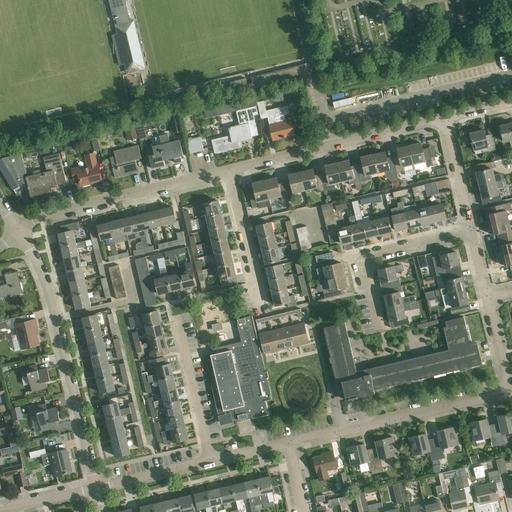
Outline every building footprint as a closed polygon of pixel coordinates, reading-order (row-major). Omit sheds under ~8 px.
[(124,0),(108,0),(114,21),(116,20),(118,26),(128,68),(130,67),(131,71),(139,69),(138,63),(140,62),(132,30),(124,0)] [(286,69),(288,77),(284,78),(282,70),(251,78),(252,83),(249,84),(250,90),(279,83),(279,84),(307,77),(304,64),(286,69)] [(246,79),(230,83),(233,95),(249,91),(246,79)] [(294,135),(291,120),(286,122),(285,115),(290,114),(288,106),(266,111),(264,101),(257,103),(261,119),(268,118),(273,140),(294,135)] [(256,106),(249,108),(236,111),(240,127),(231,129),(231,128),(229,128),(230,136),(211,140),(215,154),(242,148),(240,142),(252,139),(252,137),(258,135),(254,116),(258,115),(256,106)] [(213,109),(204,111),(206,120),(215,118),(213,109)] [(180,116),(170,118),(174,135),(184,133),(180,116)] [(130,135),(142,130),(137,118),(125,123),(130,135)] [(511,123),(500,127),(504,142),(510,141),(511,148),(511,147),(511,123)] [(496,150),(492,135),(485,136),(484,130),(470,134),(474,151),(482,149),(483,153),(496,150)] [(183,156),(182,150),(180,140),(170,143),(168,134),(159,136),(161,145),(153,147),(155,155),(149,157),(152,169),(165,166),(164,161),(174,158),(176,164),(182,162),(181,157),(183,156)] [(186,141),(189,155),(203,151),(200,138),(186,141)] [(100,150),(98,140),(92,142),(95,152),(100,150)] [(421,143),(409,146),(415,170),(427,167),(426,167),(433,165),(429,148),(423,150),(421,143)] [(115,178),(138,173),(135,160),(141,159),(138,146),(114,152),(115,157),(110,158),(115,178)] [(399,155),(393,157),(397,174),(403,172),(403,173),(415,170),(409,146),(397,149),(399,155)] [(397,174),(393,157),(386,159),(385,152),(373,155),(377,173),(385,171),(386,177),(397,174)] [(4,158),(0,159),(0,168),(13,189),(15,188),(14,186),(25,184),(23,174),(26,173),(21,154),(7,158),(4,158)] [(47,172),(26,177),(31,198),(52,193),(51,188),(57,186),(57,185),(66,183),(59,154),(43,158),(47,172)] [(88,168),(78,170),(78,169),(72,170),(74,180),(80,179),(82,186),(102,181),(98,166),(97,166),(94,154),(85,156),(88,168)] [(363,164),(357,166),(361,183),(371,180),(370,175),(377,173),(373,155),(361,158),(363,164)] [(511,164),(510,157),(501,160),(503,166),(511,164)] [(349,161),(337,164),(341,182),(349,180),(350,185),(361,183),(357,166),(350,167),(349,161)] [(475,166),(479,186),(502,180),(500,174),(493,176),(492,169),(494,169),(492,162),(475,166)] [(327,173),(320,174),(325,191),(335,189),(334,184),(341,182),(337,164),(325,167),(327,173)] [(325,191),(320,174),(314,176),(313,170),(301,172),(305,191),(317,188),(318,193),(325,191)] [(305,191),(301,172),(289,175),(291,182),(284,183),(288,200),(295,199),(294,193),(305,191)] [(277,178),(265,181),(269,199),(281,196),(282,202),(288,200),(284,183),(278,185),(277,178)] [(503,187),(502,180),(479,186),(484,205),(502,201),(500,194),(498,195),(496,189),(503,187)] [(271,206),(269,199),(265,181),(253,184),(255,190),(248,192),(252,209),(259,207),(259,209),(271,206)] [(427,197),(439,194),(436,182),(424,185),(426,191),(427,197)] [(424,185),(412,188),(413,194),(426,191),(424,185)] [(400,197),(401,197),(400,191),(392,193),(394,201),(401,200),(400,197)] [(371,203),(370,198),(360,200),(361,205),(366,204),(368,211),(373,210),(371,203)] [(203,204),(206,217),(221,214),(218,201),(203,204)] [(405,214),(404,208),(402,202),(397,203),(398,208),(393,209),(392,211),(391,211),(396,231),(409,228),(405,214)] [(321,206),(322,211),(333,209),(332,203),(321,206)] [(484,223),(485,226),(509,221),(505,204),(486,209),(489,221),(484,223)] [(404,208),(405,214),(409,228),(421,225),(418,211),(416,205),(404,208)] [(446,219),(445,215),(443,205),(430,208),(433,222),(446,219)] [(160,211),(163,225),(176,222),(173,207),(160,211)] [(430,208),(418,211),(421,225),(433,222),(430,208)] [(333,209),(322,211),(324,217),(334,214),(333,209)] [(160,211),(148,214),(151,228),(163,225),(160,211)] [(148,214),(135,217),(139,231),(151,228),(148,214)] [(221,214),(206,217),(209,230),(224,226),(221,214)] [(351,227),(354,241),(367,238),(363,224),(361,214),(355,216),(357,225),(351,227)] [(139,231),(135,217),(123,220),(126,234),(128,241),(140,238),(139,231)] [(370,222),(363,224),(367,238),(379,235),(376,221),(375,217),(369,218),(370,222)] [(388,218),(376,221),(379,235),(392,232),(388,218)] [(123,220),(110,223),(114,237),(126,234),(123,220)] [(336,220),(325,222),(326,228),(337,225),(336,220)] [(509,221),(485,226),(485,230),(491,229),(492,235),(497,234),(499,240),(511,236),(511,230),(509,221)] [(58,234),(61,247),(76,243),(73,231),(80,229),(78,222),(63,226),(65,233),(58,234)] [(110,223),(98,226),(101,240),(108,239),(110,246),(115,244),(114,237),(110,223)] [(259,239),(274,236),(271,223),(256,226),(259,239)] [(326,228),(328,233),(338,231),(337,225),(326,228)] [(209,230),(212,242),(227,239),(224,226),(209,230)] [(307,227),(296,229),(297,235),(308,232),(307,227)] [(338,230),(342,244),(354,241),(351,227),(338,230)] [(169,247),(185,243),(182,231),(176,232),(178,240),(168,243),(169,247)] [(274,236),(259,239),(262,252),(277,248),(274,236)] [(340,236),(329,239),(330,244),(341,242),(340,236)] [(511,236),(499,240),(501,253),(496,254),(497,257),(511,253),(511,236)] [(309,238),(299,240),(300,246),(311,243),(309,238)] [(227,239),(212,242),(215,255),(230,251),(227,239)] [(76,243),(61,247),(64,259),(79,256),(77,249),(87,247),(86,241),(76,243)] [(311,243),(300,246),(301,251),(312,249),(311,243)] [(277,248),(262,252),(265,264),(280,261),(277,248)] [(230,251),(215,255),(218,267),(233,264),(230,251)] [(433,257),(436,270),(437,277),(443,276),(460,271),(456,252),(433,257)] [(511,253),(497,257),(498,261),(503,260),(505,267),(510,265),(511,272),(511,271),(511,253)] [(319,281),(326,279),(344,275),(342,263),(335,265),(333,254),(316,258),(318,269),(316,270),(319,281)] [(67,272),(82,268),(86,267),(85,261),(80,263),(79,256),(64,259),(67,272)] [(190,287),(196,286),(191,263),(186,265),(187,272),(180,274),(184,288),(185,288),(185,290),(191,289),(190,287)] [(218,267),(215,268),(216,273),(219,272),(221,279),(220,280),(222,288),(235,284),(233,277),(235,276),(233,264),(218,267)] [(281,265),(266,268),(269,281),(284,277),(281,265)] [(378,270),(383,290),(401,285),(399,279),(397,280),(395,273),(402,272),(401,265),(378,270)] [(82,268),(67,272),(70,284),(85,281),(82,268)] [(150,278),(151,278),(152,284),(153,289),(154,293),(158,292),(158,294),(171,291),(168,277),(166,269),(160,270),(162,278),(156,280),(156,276),(150,278)] [(435,291),(424,293),(426,300),(436,297),(442,296),(465,291),(460,271),(443,276),(444,282),(446,281),(448,288),(435,291)] [(0,285),(0,298),(23,293),(18,272),(4,275),(7,284),(0,285)] [(184,288),(180,274),(168,277),(171,291),(184,288)] [(344,275),(326,279),(329,291),(324,292),(326,299),(343,295),(341,288),(347,287),(344,275)] [(272,293),(287,290),(284,277),(269,281),(272,293)] [(70,284),(73,296),(88,293),(85,281),(70,284)] [(402,292),(401,285),(383,290),(387,309),(410,303),(416,302),(414,296),(401,299),(400,292),(402,292)] [(287,290),(272,293),(275,306),(287,303),(288,308),(297,306),(294,295),(289,297),(287,290)] [(465,291),(442,296),(444,302),(445,309),(450,307),(452,314),(469,310),(465,291)] [(88,293),(73,296),(76,309),(91,306),(88,293)] [(410,303),(387,309),(392,328),(409,324),(408,317),(406,318),(404,312),(411,310),(410,303)] [(144,320),(146,327),(160,324),(157,311),(144,314),(143,312),(137,313),(139,321),(144,320)] [(26,315),(5,320),(7,328),(7,330),(17,328),(20,339),(13,341),(15,351),(22,349),(39,345),(36,330),(38,330),(36,320),(27,322),(26,315)] [(97,315),(82,318),(85,331),(100,328),(97,315)] [(243,343),(242,343),(243,347),(259,343),(252,317),(245,319),(245,318),(237,320),(238,325),(239,324),(243,343)] [(447,327),(444,328),(446,337),(449,350),(452,349),(452,350),(461,348),(470,346),(470,345),(467,331),(464,317),(454,319),(445,322),(447,327)] [(186,331),(195,329),(193,319),(185,320),(186,331)] [(442,324),(441,320),(441,319),(417,325),(418,329),(442,324)] [(333,326),(324,328),(327,342),(330,356),(334,370),(337,383),(337,384),(343,382),(343,384),(345,383),(348,399),(349,401),(358,398),(369,395),(375,394),(374,390),(387,387),(401,384),(414,381),(428,377),(441,374),(455,371),(468,368),(482,365),(482,362),(480,356),(478,347),(477,343),(470,345),(470,346),(461,348),(452,350),(452,349),(449,350),(356,372),(345,323),(341,324),(342,324),(333,326)] [(146,327),(149,340),(163,336),(160,324),(146,327)] [(293,327),(298,346),(309,343),(304,324),(293,327)] [(293,327),(282,329),(286,349),(298,346),(293,327)] [(103,340),(100,328),(85,331),(88,343),(103,340)] [(282,329),(271,332),(275,351),(286,349),(282,329)] [(264,354),(275,351),(271,332),(259,335),(264,354)] [(151,358),(161,355),(164,355),(162,350),(167,349),(163,336),(149,340),(152,352),(150,353),(151,358)] [(88,343),(91,356),(106,352),(103,340),(88,343)] [(261,356),(259,343),(243,347),(242,343),(215,350),(216,354),(211,355),(215,371),(210,372),(210,378),(211,383),(212,389),(213,394),(214,400),(216,406),(217,412),(236,408),(239,419),(239,420),(248,418),(247,416),(250,416),(252,417),(254,415),(264,412),(262,402),(272,400),(271,395),(270,395),(266,378),(269,378),(267,372),(264,373),(261,356)] [(94,368),(109,365),(106,352),(91,356),(94,368)] [(155,366),(159,380),(173,377),(170,364),(166,365),(164,358),(149,361),(150,367),(155,366)] [(22,368),(24,377),(22,378),(24,386),(30,385),(32,392),(48,388),(46,382),(50,381),(47,368),(38,371),(36,365),(22,368)] [(112,377),(109,365),(94,368),(97,381),(112,377)] [(112,377),(97,381),(100,393),(115,390),(112,377)] [(173,377),(159,380),(162,393),(176,389),(173,377)] [(165,405),(179,402),(176,389),(162,393),(163,400),(154,402),(155,407),(165,405)] [(168,418),(182,414),(179,402),(165,405),(168,418)] [(121,416),(131,414),(131,413),(130,408),(120,410),(118,403),(103,407),(106,419),(121,416)] [(46,404),(32,408),(33,412),(34,416),(32,417),(34,425),(35,433),(42,432),(57,428),(56,421),(60,420),(57,408),(47,410),(46,404)] [(19,406),(10,408),(12,420),(22,418),(19,406)] [(228,422),(239,419),(236,408),(217,412),(219,418),(221,424),(223,423),(224,424),(228,423),(228,422)] [(494,427),(499,446),(505,444),(503,434),(511,432),(511,413),(498,417),(500,426),(494,427)] [(168,418),(171,430),(185,426),(182,414),(168,418)] [(124,428),(121,416),(106,419),(109,432),(124,428)] [(499,446),(494,427),(488,428),(486,420),(470,424),(474,441),(490,437),(492,447),(499,446)] [(188,439),(185,426),(171,430),(161,432),(162,438),(172,436),(174,443),(188,439)] [(0,436),(12,434),(10,427),(0,429),(0,436)] [(434,441),(438,460),(444,458),(442,449),(458,445),(454,427),(437,431),(439,440),(434,441)] [(109,432),(112,444),(127,441),(124,428),(109,432)] [(429,452),(432,461),(435,474),(441,473),(438,460),(434,441),(428,443),(426,434),(409,438),(413,455),(429,452)] [(224,435),(215,437),(217,445),(226,442),(224,435)] [(372,452),(376,470),(383,469),(380,459),(396,455),(392,438),(376,442),(378,450),(372,452)] [(112,444),(116,457),(130,453),(127,441),(112,444)] [(376,470),(372,452),(366,453),(364,444),(347,448),(352,466),(368,462),(370,472),(376,470)] [(12,447),(0,450),(2,456),(19,452),(18,446),(12,447)] [(29,453),(31,459),(46,455),(45,449),(29,453)] [(46,455),(42,456),(44,466),(51,464),(54,477),(72,472),(67,450),(48,454),(46,455)] [(314,458),(314,460),(312,460),(313,467),(316,467),(317,472),(318,472),(320,480),(328,478),(326,470),(337,468),(333,452),(325,454),(326,455),(314,458)] [(504,458),(496,460),(498,471),(499,474),(507,472),(504,458)] [(4,476),(16,474),(23,472),(22,465),(3,470),(4,476)] [(455,470),(443,473),(445,479),(454,477),(454,478),(457,477),(457,478),(461,477),(463,488),(469,487),(466,475),(465,468),(455,470)] [(491,484),(476,488),(480,505),(499,500),(495,483),(501,482),(500,476),(499,474),(498,471),(488,473),(489,479),(491,484)] [(23,472),(16,474),(20,488),(27,487),(23,472)] [(338,475),(342,488),(344,497),(350,496),(344,473),(338,475)] [(270,477),(257,480),(261,495),(263,504),(264,509),(274,507),(273,502),(269,503),(266,493),(273,492),(273,494),(280,492),(276,478),(270,479),(270,477)] [(456,486),(449,487),(451,493),(449,494),(454,511),(468,508),(464,490),(463,488),(461,477),(457,478),(457,477),(454,478),(456,486)] [(257,480),(245,483),(248,497),(255,496),(257,506),(263,504),(261,495),(257,480)] [(405,482),(399,484),(403,503),(409,501),(405,482)] [(245,483),(232,486),(236,500),(248,497),(245,483)] [(367,485),(369,496),(378,494),(376,483),(367,485)] [(397,504),(403,503),(399,484),(392,485),(397,504)] [(435,487),(438,498),(444,497),(441,485),(435,487)] [(232,486),(220,489),(223,503),(236,500),(232,486)] [(220,489),(207,492),(211,506),(212,511),(218,511),(217,505),(223,503),(220,489)] [(207,492),(195,495),(198,509),(211,506),(207,492)] [(364,492),(358,494),(362,511),(364,511),(369,511),(364,492)] [(356,511),(362,511),(358,494),(352,495),(356,511)] [(191,496),(178,499),(181,511),(186,511),(187,511),(194,510),(191,496)] [(181,511),(178,499),(166,502),(168,511),(181,511)] [(441,511),(439,500),(424,504),(426,511),(441,511)] [(168,511),(166,502),(153,505),(155,511),(168,511)]
